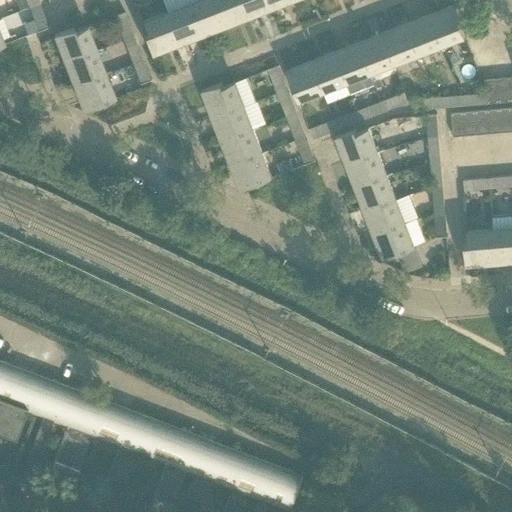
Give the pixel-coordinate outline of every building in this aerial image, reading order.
[(215,0),(196,0),(190,2),(196,17),(192,19),(199,36),(222,27),(215,10),(218,8),(215,0)] [(215,0),(218,8),(215,10),(222,27),(245,18),(238,1),(239,0),(215,0)] [(239,0),(238,1),(245,18),(269,8),(266,0),(239,0)] [(266,0),(269,8),(289,0),(266,0)] [(190,2),(166,12),(172,27),(169,28),(175,45),(199,36),(192,19),(196,17),(190,2)] [(456,3),(432,12),(439,30),(435,32),(441,46),(465,36),(460,23),(464,22),(456,3)] [(40,7),(31,11),(39,32),(49,28),(40,7)] [(124,12),(114,16),(122,37),(132,33),(124,12)] [(172,27),(166,12),(142,21),(147,33),(143,35),(151,54),(175,45),(169,28),(172,27)] [(432,12),(409,21),(416,39),(412,41),(417,55),(441,46),(435,32),(439,30),(432,12)] [(409,21),(385,30),(392,49),(388,50),(393,64),(417,55),(412,41),(416,39),(409,21)] [(54,34),(64,60),(81,53),(82,56),(96,51),(87,26),(74,31),(73,27),(54,34)] [(385,30),(361,40),(368,58),(364,59),(370,73),(393,64),(388,50),(392,49),(385,30)] [(127,43),(125,44),(127,50),(133,64),(143,61),(135,40),(127,43)] [(361,40),(338,49),(345,67),(341,69),(346,83),(350,93),(374,84),(370,73),(364,59),(368,58),(361,40)] [(81,53),(64,60),(73,83),(90,77),(91,80),(105,75),(105,74),(115,70),(106,47),(96,51),(82,56),(81,53)] [(338,49),(314,58),(321,76),(317,78),(322,92),(346,83),(341,69),(345,67),(338,49)] [(321,76),(314,58),(290,67),(297,85),(293,87),(298,101),(322,92),(317,78),(321,76)] [(143,61),(133,64),(140,83),(150,80),(143,61)] [(268,69),(276,89),(286,85),(278,65),(268,69)] [(90,77),(73,83),(82,107),(99,100),(100,104),(114,99),(105,75),(91,80),(90,77)] [(508,77),(496,78),(498,102),(511,101),(508,77)] [(496,78),(484,79),(485,88),(485,92),(487,103),(498,102),(496,78)] [(202,90),(212,114),(229,108),(230,111),(244,106),(235,82),(223,86),(222,83),(202,90)] [(404,92),(384,100),(388,110),(408,102),(407,100),(404,92)] [(485,92),(465,94),(466,105),(487,103),(485,92)] [(456,95),(436,97),(437,107),(457,106),(456,95)] [(290,96),(279,100),(286,117),(296,113),(290,96)] [(436,107),(436,97),(414,98),(415,109),(436,107)] [(377,103),(357,110),(361,120),(380,112),(377,103)] [(212,114),(221,138),(238,131),(239,135),(253,129),(244,106),(230,111),(229,108),(212,114)] [(511,118),(511,107),(499,108),(501,132),(511,131),(511,118)] [(499,108),(487,109),(489,133),(501,132),(499,108)] [(487,109),(475,110),(477,134),(489,133),(487,109)] [(357,110),(337,118),(341,128),(361,120),(357,110)] [(475,110),(463,111),(465,135),(477,134),(475,110)] [(463,111),(451,112),(453,136),(465,135),(463,111)] [(296,113),(286,117),(295,140),(306,136),(296,113)] [(436,114),(426,115),(428,136),(438,135),(436,114)] [(329,121),(309,129),(313,139),(318,137),(333,131),(329,121)] [(336,136),(345,160),(362,154),(364,157),(378,151),(369,128),(357,132),(356,128),(336,136)] [(221,138),(230,161),(247,155),(248,158),(263,153),(253,129),(239,135),(238,131),(221,138)] [(438,135),(428,136),(430,157),(440,157),(438,138),(438,135)] [(297,144),(305,164),(315,160),(307,140),(297,144)] [(345,160),(354,184),(371,177),(373,181),(388,175),(378,151),(364,157),(362,154),(345,160)] [(247,155),(230,161),(239,185),(256,178),(258,182),(272,177),(263,153),(248,158),(247,155)] [(440,164),(431,165),(433,186),(442,186),(442,181),(440,164)] [(354,184),(363,208),(381,201),(382,204),(397,199),(388,175),(373,181),(371,177),(354,184)] [(511,185),(511,175),(493,177),(494,187),(511,185)] [(464,180),(464,190),(486,188),(485,178),(464,180)] [(442,186),(433,186),(434,208),(444,207),(442,186)] [(363,208),(372,231),(390,225),(391,228),(406,222),(397,199),(382,204),(381,201),(363,208)] [(445,215),(435,215),(437,237),(447,237),(445,215)] [(511,218),(492,220),(493,228),(511,226),(511,218)] [(390,225),(372,231),(382,255),(399,249),(400,252),(415,247),(406,222),(391,228),(390,225)] [(511,226),(493,228),(494,242),(490,243),(492,262),(511,260),(511,226)] [(494,242),(493,228),(467,230),(468,244),(464,244),(466,265),(492,262),(490,243),(494,242)] [(418,250),(407,253),(410,267),(421,265),(418,250)] [(0,432),(15,439),(25,413),(42,419),(28,455),(39,460),(52,422),(65,428),(49,471),(73,480),(89,439),(118,450),(102,491),(121,498),(138,455),(163,464),(147,508),(157,511),(168,511),(184,472),(192,476),(185,495),(205,502),(212,483),(230,490),(223,509),(230,511),(233,511),(241,494),(257,501),(252,511),(265,511),(268,505),(286,511),(287,511),(301,476),(0,361),(0,432)]
